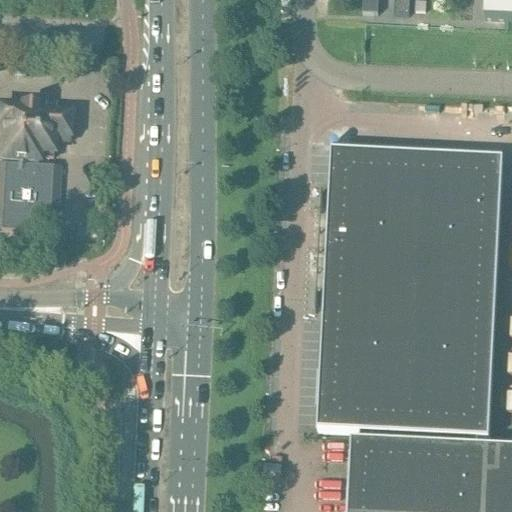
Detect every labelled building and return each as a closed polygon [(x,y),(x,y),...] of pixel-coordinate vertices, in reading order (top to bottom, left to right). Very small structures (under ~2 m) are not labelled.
[(378,0),(363,0),(362,17),(377,18),(378,0)] [(393,0),(393,18),(408,19),(409,0),(393,0)] [(511,0),(486,0),(486,21),(484,21),(484,23),(511,24),(511,0)] [(36,171),(37,167),(38,161),(52,162),(53,145),(67,146),(69,119),(35,117),(36,111),(17,110),(17,113),(0,111),(0,234),(45,238),(45,240),(54,240),(54,238),(55,238),(59,172),(36,171)] [(316,434),(351,436),(488,442),(502,163),(330,154),(316,434)] [(95,231),(77,230),(76,247),(94,247),(95,231)] [(350,458),(346,511),(473,511),(478,452),(478,443),(360,437),(360,446),(352,446),(351,458),(350,458)] [(473,511),(511,511),(511,453),(478,452),(473,511)]
